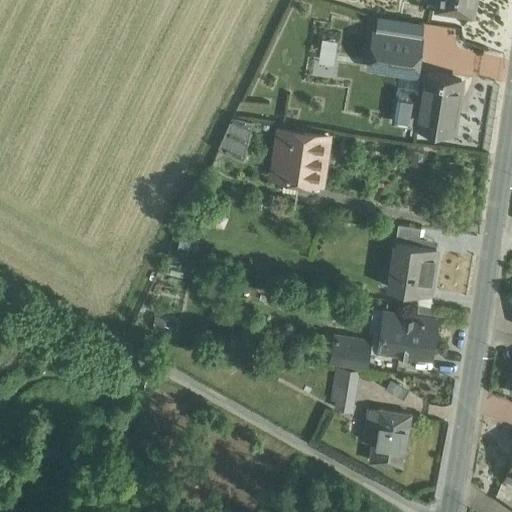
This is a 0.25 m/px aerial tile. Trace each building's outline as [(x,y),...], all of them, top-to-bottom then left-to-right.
[(474,0),(438,0),(437,7),(472,13),(474,0)] [(421,39),(374,32),(370,63),(416,70),(421,39)] [(315,73),(335,74),(337,34),(317,34),(315,73)] [(462,79),(422,72),(422,74),(423,74),(420,95),(398,92),(394,119),(454,129),(462,79)] [(232,115),(218,148),(243,158),(252,121),(232,115)] [(328,134),(279,127),(276,150),(284,151),(281,175),(321,181),(328,134)] [(421,226),(397,222),(395,239),(418,242),(421,226)] [(418,242),(395,239),(388,286),(429,292),(436,245),(418,242)] [(436,306),(419,303),(417,314),(434,317),(436,306)] [(417,314),(385,310),(379,347),(430,355),(436,317),(434,317),(417,314)] [(370,339),(335,333),(331,359),(366,365),(370,339)] [(66,356),(47,347),(42,356),(61,366),(66,356)] [(358,369),(337,366),(334,384),(355,388),(358,369)] [(355,388),(334,384),(332,398),(337,399),(335,407),(351,409),(355,388)] [(411,413),(378,408),(378,409),(368,407),(363,439),(372,441),(369,459),(402,465),(405,446),(404,446),(407,431),(408,431),(411,413)]
